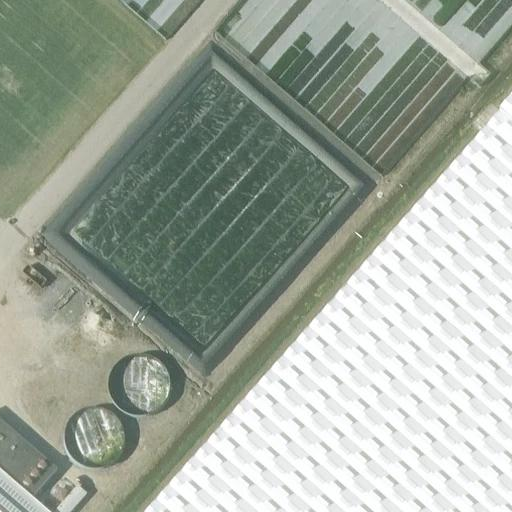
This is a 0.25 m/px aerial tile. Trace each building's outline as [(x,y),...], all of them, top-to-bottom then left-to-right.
[(259,0),(229,38),(280,80),(312,40),(304,34),(322,11),(333,20),(338,14),(347,20),(340,28),(346,33),(370,4),(365,0),(259,0)] [(438,139),(441,141),(485,86),(470,74),(424,131),(389,173),(401,183),(427,152),(428,152),(438,139)] [(127,181),(116,224),(178,281),(177,286),(217,297),(237,315),(194,362),(210,376),(168,422),(183,426),(362,231),(349,227),(354,209),(329,236),(341,190),(332,182),(337,164),(256,91),(230,84),(247,99),(228,94),(226,92),(202,119),(202,118),(194,111),(181,108),(133,161),(143,170),(132,182),(127,181)] [(511,511),(511,102),(148,511),(511,511)] [(358,214),(369,217),(371,207),(380,209),(382,201),(362,197),(358,214)] [(0,511),(44,511),(33,502),(58,473),(0,423),(0,511)]
